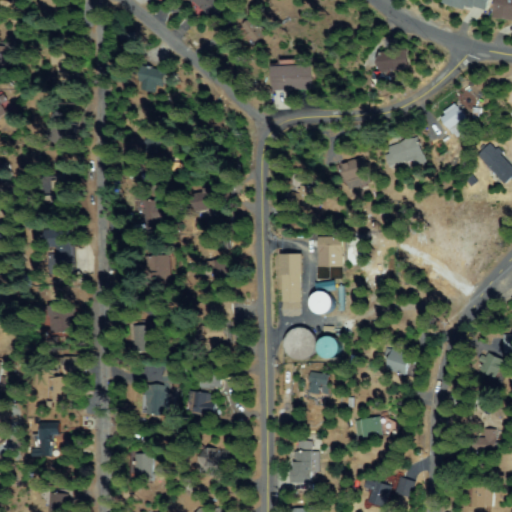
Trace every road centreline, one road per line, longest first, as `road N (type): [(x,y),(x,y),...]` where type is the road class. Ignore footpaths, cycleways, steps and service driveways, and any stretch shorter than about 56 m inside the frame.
road 1 (residential): [(78,511),(85,9)]
road 2 (residential): [(258,511),(266,126)]
road 3 (residential): [(431,511),(436,408),(452,338),(511,267)]
road 4 (residential): [(266,126),(219,115),(74,0)]
road 5 (residential): [(266,126),(345,126),(384,114),(424,93),(473,46)]
road 6 (residential): [(511,60),(385,0)]
